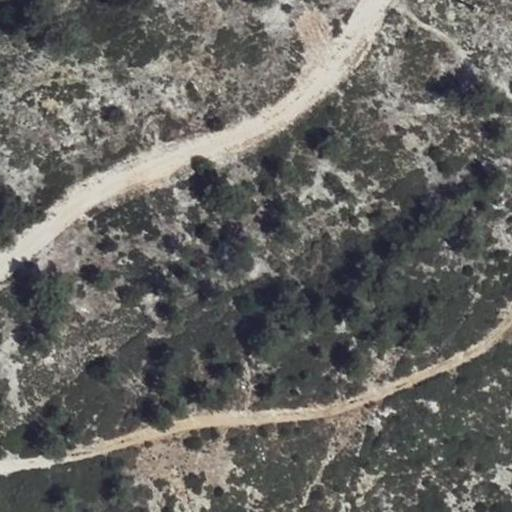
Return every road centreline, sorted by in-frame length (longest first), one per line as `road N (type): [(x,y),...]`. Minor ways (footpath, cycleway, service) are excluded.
road 1 (track): [(0,469),(319,412),(425,373),(478,345),(511,312)]
road 2 (track): [(366,0),(290,108),(153,163),(0,259)]
